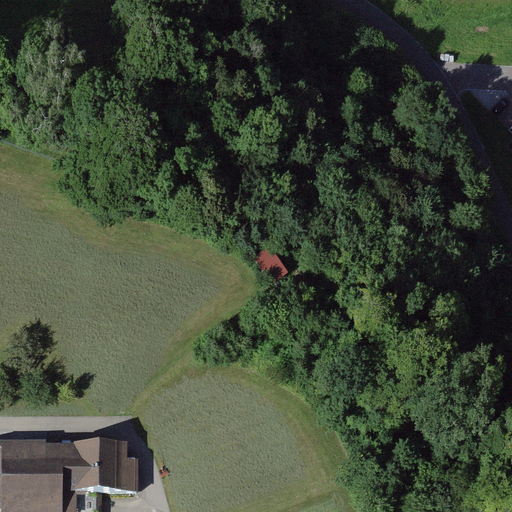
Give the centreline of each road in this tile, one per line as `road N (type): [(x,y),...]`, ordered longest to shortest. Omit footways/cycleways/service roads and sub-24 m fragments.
road 1 (residential): [(511,236),(432,79),(334,0)]
road 2 (unknown): [(160,497),(157,468),(141,441),(94,426),(0,423)]
